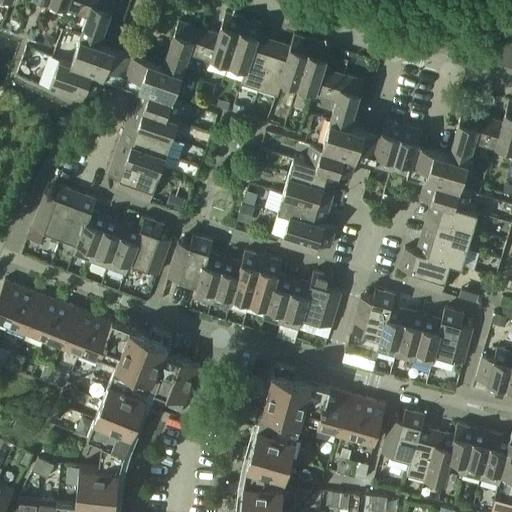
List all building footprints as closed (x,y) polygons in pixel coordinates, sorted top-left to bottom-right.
[(53,0),(77,9),(80,0),(53,0)] [(114,0),(80,0),(77,9),(88,13),(80,34),(99,41),(100,40),(114,0)] [(341,0),(336,19),(347,22),(354,0),(341,0)] [(359,26),(366,3),(356,0),(354,0),(347,22),(359,26)] [(371,29),(377,6),(366,3),(359,26),(371,29)] [(382,33),(389,10),(377,6),(371,29),(382,33)] [(208,28),(200,52),(229,61),(244,16),(226,10),(218,32),(208,28)] [(394,36),(401,13),(389,10),(382,33),(394,36)] [(405,40),(412,17),(401,13),(394,36),(405,40)] [(244,16),(229,61),(245,67),(245,66),(246,67),(257,33),(258,33),(262,22),(244,16)] [(412,17),(405,40),(417,43),(424,20),(412,17)] [(178,18),(163,62),(163,63),(182,70),(190,48),(200,52),(208,28),(178,18)] [(436,49),(448,52),(455,29),(443,26),(436,49)] [(459,56),(466,33),(455,29),(448,52),(459,56)] [(281,78),(297,83),(312,38),(294,32),(290,44),(291,44),(280,78),(281,78)] [(259,84),(274,39),(258,33),(257,33),(246,67),(245,66),(245,67),(241,78),(259,84)] [(471,59),(478,36),(466,33),(459,56),(471,59)] [(120,80),(121,81),(131,51),(129,50),(114,45),(100,40),(99,41),(80,34),(70,62),(104,74),(104,75),(120,80)] [(483,63),(489,40),(478,36),(471,59),(483,63)] [(297,83),(326,93),(334,69),(323,66),(330,44),(312,38),(297,83)] [(290,44),(274,39),(259,84),(277,90),(281,78),(280,78),(291,44),(290,44)] [(494,66),(501,43),(489,40),(483,63),(494,66)] [(506,70),(511,48),(511,46),(501,43),(494,66),(506,70)] [(172,97),(182,70),(163,63),(163,62),(131,51),(121,81),(138,87),(138,86),(172,98),(172,97)] [(53,76),(61,79),(70,82),(78,85),(86,88),(86,89),(98,92),(104,75),(104,74),(70,62),(59,58),(53,76)] [(364,78),(334,69),(326,93),(337,96),(330,118),(349,124),(350,123),(364,78)] [(57,91),(61,79),(53,76),(49,88),(57,91)] [(65,94),(70,82),(61,79),(57,91),(65,94)] [(65,94),(74,97),(78,85),(70,82),(65,94)] [(86,88),(78,85),(74,97),(82,100),(86,89),(86,88)] [(138,87),(132,103),(177,119),(184,101),(172,97),(172,98),(138,86),(138,87)] [(485,140),(511,147),(511,97),(509,97),(502,119),(492,116),(485,140)] [(132,103),(126,120),(171,136),(177,119),(132,103)] [(462,108),(449,152),(449,153),(468,159),(475,137),(485,140),(492,116),(462,108)] [(385,117),(381,132),(372,162),(372,163),(390,169),(404,123),(385,117)] [(356,157),(356,158),(364,160),(372,162),(381,132),(373,130),(350,123),(349,124),(330,118),(322,146),(322,147),(356,157)] [(120,137),(165,153),(171,136),(126,120),(120,137)] [(404,123),(390,169),(408,174),(409,173),(418,143),(422,128),(404,123)] [(120,137),(114,154),(159,170),(165,153),(120,137)] [(339,171),(339,172),(350,176),(356,158),(356,157),(322,147),(322,146),(310,142),(305,160),(339,171)] [(428,146),(418,143),(409,173),(419,176),(425,178),(459,188),(460,187),(468,159),(449,153),(449,152),(428,146)] [(119,176),(128,179),(136,182),(145,185),(140,196),(149,199),(159,170),(114,154),(108,172),(119,176)] [(339,172),(339,171),(305,160),(294,156),(288,174),(334,188),(339,172)] [(288,174),(283,191),(329,205),(334,188),(288,174)] [(124,191),(128,179),(119,176),(115,188),(124,191)] [(466,208),(471,190),(460,187),(459,188),(425,178),(419,196),(431,200),(431,198),(466,208)] [(124,191),(132,194),(136,182),(128,179),(124,191)] [(136,182),(132,194),(140,196),(145,185),(136,182)] [(44,229),(61,235),(78,190),(60,184),(56,195),(45,191),(42,199),(53,203),(50,212),(47,220),(44,229)] [(78,190),(61,235),(77,241),(78,241),(91,208),(92,208),(96,197),(78,190)] [(329,205),(283,191),(277,210),(289,213),(289,212),(324,223),(324,222),(329,205)] [(431,200),(426,216),(472,229),(478,211),(466,208),(431,198),(431,200)] [(42,199),(39,207),(50,212),(53,203),(42,199)] [(50,212),(39,207),(36,216),(47,220),(50,212)] [(73,252),(91,259),(108,214),(92,208),(91,208),(78,241),(77,241),(73,252)] [(284,230),(293,233),(301,235),(310,238),(306,250),(315,252),(318,241),(330,245),(335,225),(324,222),(324,223),(289,212),(289,213),(277,210),(278,210),(271,233),(282,236),(284,230)] [(108,265),(124,221),(108,214),(91,259),(108,265)] [(150,259),(153,250),(156,242),(159,234),(163,223),(145,215),(140,227),(141,227),(129,260),(130,261),(158,272),(161,263),(150,259)] [(47,220),(36,216),(32,224),(44,229),(47,220)] [(467,246),(472,229),(426,216),(421,233),(467,246)] [(141,227),(140,227),(124,221),(108,265),(126,272),(130,261),(129,260),(141,227)] [(289,245),(293,233),(284,230),(282,236),(280,242),(289,245)] [(187,253),(184,261),(182,270),(170,266),(168,275),(196,284),(198,284),(208,250),(209,250),(212,239),(193,233),(187,253)] [(293,233),(289,245),(298,247),(301,235),(293,233)] [(421,233),(416,249),(416,250),(450,260),(450,262),(461,265),(467,246),(421,233)] [(156,242),(167,246),(170,238),(159,234),(156,242)] [(301,235),(298,247),(306,250),(310,238),(301,235)] [(175,250),(187,253),(189,244),(178,241),(175,250)] [(164,255),(167,246),(156,242),(153,250),(164,255)] [(436,276),(432,288),(441,290),(450,262),(450,260),(416,250),(416,249),(405,246),(399,265),(410,269),(410,268),(419,271),(415,283),(424,285),(427,273),(436,276)] [(249,300),(263,254),(244,249),(241,260),(242,260),(232,294),(233,295),(249,300)] [(161,263),(164,255),(153,250),(150,259),(161,263)] [(175,250),(173,258),(184,261),(187,253),(175,250)] [(211,301),(225,255),(209,250),(208,250),(198,284),(196,284),(193,295),(211,301)] [(263,254),(249,300),(265,305),(266,305),(277,271),(278,271),(281,259),(263,254)] [(241,260),(225,255),(211,301),(229,306),(233,295),(232,294),(242,260),(241,260)] [(184,261),(173,258),(170,266),(182,270),(184,261)] [(407,280),(415,283),(419,271),(410,268),(410,269),(407,280)] [(319,321),(321,312),(324,304),(326,295),(338,299),(341,290),(329,286),(333,275),(314,269),(310,281),(311,281),(301,315),(302,316),(319,321)] [(294,276),(278,271),(277,271),(266,305),(265,305),(262,316),(280,322),(294,276)] [(424,285),(432,288),(436,276),(427,273),(424,285)] [(310,281),(294,276),(280,322),(298,327),(302,316),(301,315),(311,281),(310,281)] [(0,318),(9,322),(24,285),(5,277),(0,289),(0,318)] [(41,292),(24,285),(9,322),(27,329),(41,292)] [(370,307),(367,316),(365,324),(353,321),(351,330),(380,338),(381,338),(390,303),(391,304),(394,292),(375,287),(372,298),(370,307)] [(44,336),(59,299),(41,292),(27,329),(44,336)] [(324,304),(336,307),(338,299),(326,295),(324,304)] [(358,304),(370,307),(372,298),(360,295),(358,304)] [(77,306),(59,299),(44,336),(62,343),(77,306)] [(395,354),(408,308),(391,304),(390,303),(381,338),(380,338),(377,349),(395,354)] [(336,307),(324,304),(321,312),(333,315),(336,307)] [(358,304),(356,312),(367,316),(370,307),(358,304)] [(62,343),(80,350),(95,313),(77,306),(62,343)] [(456,340),(458,331),(461,323),(464,311),(444,306),(441,317),(442,318),(433,352),(434,352),(463,360),(465,351),(454,348),(456,340)] [(395,354),(412,359),(425,313),(408,308),(395,354)] [(330,324),(333,315),(321,312),(319,321),(330,324)] [(367,316),(356,312),(353,321),(365,324),(367,316)] [(98,357),(113,320),(95,313),(80,350),(98,357)] [(442,318),(441,317),(425,313),(412,359),(431,364),(434,352),(433,352),(442,318)] [(149,388),(164,350),(171,332),(151,325),(148,333),(113,320),(98,357),(115,364),(87,436),(125,450),(149,388)] [(458,331),(470,334),(472,326),(461,323),(458,331)] [(458,331),(456,340),(468,343),(470,334),(458,331)] [(465,351),(468,343),(456,340),(454,348),(465,351)] [(502,396),(511,361),(511,349),(497,345),(494,357),(481,353),(474,377),(487,380),(484,391),(502,396)] [(12,366),(17,353),(9,350),(4,363),(12,366)] [(149,388),(167,395),(181,357),(164,350),(149,388)] [(25,356),(17,353),(12,366),(20,370),(25,356)] [(181,357),(167,395),(185,402),(200,364),(181,357)] [(301,420),(318,425),(329,386),(292,376),(295,367),(275,361),(270,380),(259,419),(246,465),(285,476),(301,420)] [(511,361),(502,396),(511,399),(511,361)] [(40,377),(48,381),(53,367),(45,364),(40,377)] [(53,367),(48,381),(56,384),(61,370),(53,367)] [(241,414),(251,375),(233,370),(222,409),(241,414)] [(251,375),(241,414),(259,419),(270,380),(251,375)] [(337,430),(347,391),(329,386),(318,425),(337,430)] [(366,396),(347,391),(337,430),(355,435),(366,396)] [(385,402),(366,396),(355,435),(375,441),(385,402)] [(400,427),(397,436),(395,445),(393,453),(410,458),(411,458),(420,424),(421,424),(424,413),(405,407),(402,419),(390,416),(388,424),(400,427)] [(35,429),(16,419),(10,430),(29,440),(35,429)] [(447,468),(463,473),(475,427),(457,421),(454,433),(455,433),(446,468),(447,468)] [(400,427),(388,424),(386,433),(397,436),(400,427)] [(425,475),(438,429),(421,424),(420,424),(411,458),(410,458),(407,470),(425,475)] [(493,431),(475,427),(463,473),(480,477),(493,431)] [(511,427),(510,436),(501,470),(502,471),(511,473),(511,427)] [(454,433),(438,429),(425,475),(444,480),(447,468),(446,468),(455,433),(454,433)] [(510,436),(493,431),(480,477),(499,482),(502,471),(501,470),(510,436)] [(383,441),(395,445),(397,436),(386,433),(383,441)] [(393,453),(395,445),(383,441),(381,450),(393,453)] [(32,453),(24,448),(17,462),(25,466),(32,453)] [(32,469),(39,473),(46,459),(38,456),(32,469)] [(337,470),(345,472),(349,458),(341,456),(337,470)] [(349,458),(345,472),(353,475),(357,460),(349,458)] [(46,459),(39,473),(47,477),(54,463),(46,459)] [(57,500),(55,511),(114,511),(119,468),(79,464),(75,502),(57,500)] [(0,479),(0,511),(1,511),(14,487),(0,479)] [(280,511),(284,485),(243,481),(240,511),(280,511)] [(330,505),(338,506),(340,491),(332,490),(330,505)] [(340,491),(338,506),(347,506),(349,492),(340,491)] [(368,509),(377,510),(378,495),(370,494),(368,509)] [(378,495),(377,510),(385,510),(387,496),(378,495)] [(16,511),(36,511),(38,498),(18,496),(16,511)] [(55,511),(57,500),(38,498),(36,511),(55,511)]
